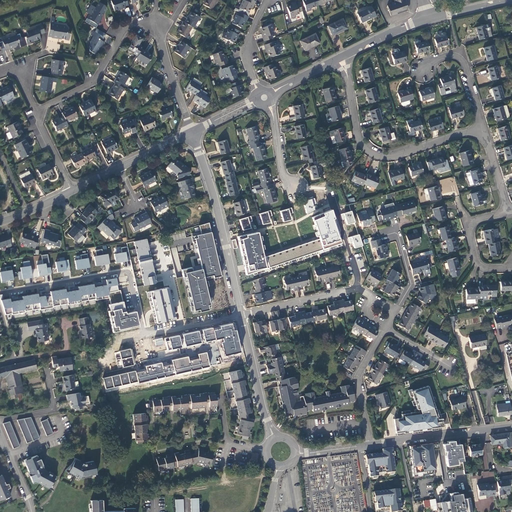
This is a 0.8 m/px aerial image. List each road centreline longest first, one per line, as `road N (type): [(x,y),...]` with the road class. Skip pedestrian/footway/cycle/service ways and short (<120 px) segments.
road 1 (residential): [(0,292),(126,271),(144,335)]
road 2 (residential): [(483,126),(386,157),(358,137),(349,84)]
road 3 (residential): [(191,132),(241,314)]
road 4 (residential): [(35,111),(92,82),(129,23),(158,21)]
road 5 (residential): [(370,445),(511,426)]
road 6 (residential): [(191,132),(70,189)]
road 7 (residential): [(241,314),(272,439)]
road 8 (residential): [(370,445),(357,376),(386,326)]
road 9 (residential): [(483,126),(461,51),(422,70)]
